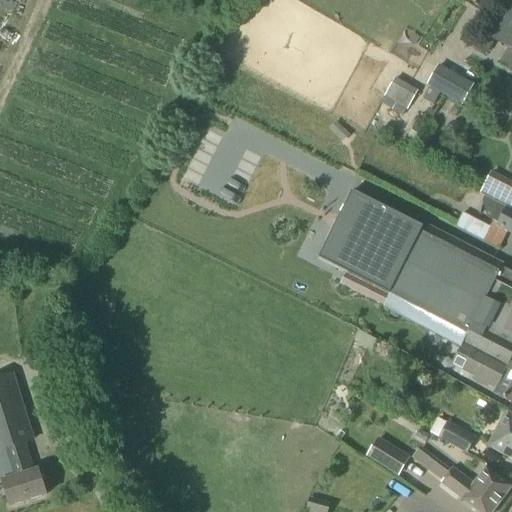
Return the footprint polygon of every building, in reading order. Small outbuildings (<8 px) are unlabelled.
[(511,68),(511,8),(494,40),(509,49),(501,63),(511,68)] [(443,96),(455,76),(438,66),(426,86),(429,88),(414,115),(427,124),(443,96)] [(462,107),(473,86),(455,76),(443,96),(462,107)] [(407,112),(418,93),(395,79),(383,98),(395,105),(391,112),(402,118),(406,111),(407,112)] [(496,107),(489,120),(500,126),(507,113),(496,107)] [(343,145),(351,137),(336,123),(328,131),(343,145)] [(486,191),(484,196),(489,199),(506,208),(511,210),(511,197),(509,203),(491,194),(486,191)] [(324,246),(317,260),(337,270),(346,274),(389,296),(384,306),(383,309),(460,349),(463,343),(473,348),(462,371),(474,378),(473,380),(486,387),(487,385),(495,389),(493,395),(511,404),(511,293),(507,296),(491,288),(501,268),(502,266),(425,226),(424,228),(352,192),(324,246)] [(511,211),(506,208),(497,224),(493,222),(490,227),(462,213),(455,227),(499,250),(507,234),(511,236),(511,211)] [(346,274),(341,284),(384,306),(389,296),(346,274)] [(357,352),(371,358),(379,339),(365,333),(357,352)] [(34,472),(25,444),(34,441),(19,395),(13,374),(0,378),(0,452),(8,450),(17,478),(2,482),(10,507),(45,496),(37,471),(34,472)] [(511,460),(511,416),(506,413),(487,448),(511,460)] [(446,424),(438,419),(429,434),(438,439),(438,440),(466,455),(476,439),(447,423),(446,424)] [(398,479),(410,459),(377,438),(365,458),(398,479)] [(474,485),(452,469),(440,485),(462,501),(461,501),(476,511),(493,511),(511,488),(486,469),(474,485)] [(315,502),(311,511),(336,511),(338,509),(315,502)]
